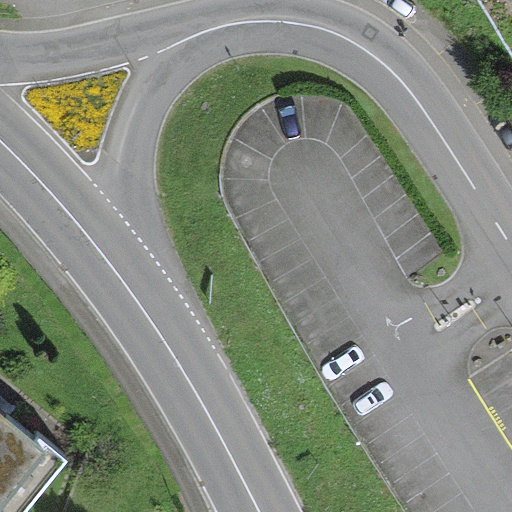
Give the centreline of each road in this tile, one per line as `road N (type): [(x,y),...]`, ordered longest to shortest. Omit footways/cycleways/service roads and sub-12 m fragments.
road 1 (unclassified): [(228,23),(289,21),(347,37),(393,70),(511,245)]
road 2 (unclassified): [(124,283),(120,211),(135,116),(166,70),(228,23)]
road 3 (primary): [(124,283),(199,396),(259,511)]
road 4 (primary): [(0,140),(124,283)]
road 5 (unclassified): [(126,38),(47,55),(0,55)]
